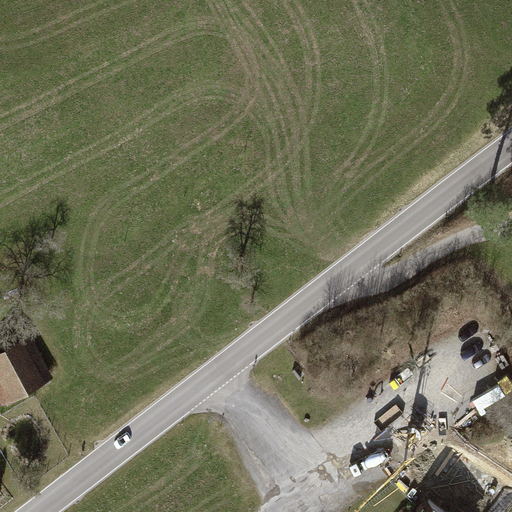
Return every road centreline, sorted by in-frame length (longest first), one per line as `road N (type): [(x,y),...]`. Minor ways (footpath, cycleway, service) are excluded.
road 1 (tertiary): [(35,511),(336,279)]
road 2 (tertiary): [(336,279),(511,148)]
road 3 (unclassified): [(511,232),(444,244),(380,282),(336,279)]
